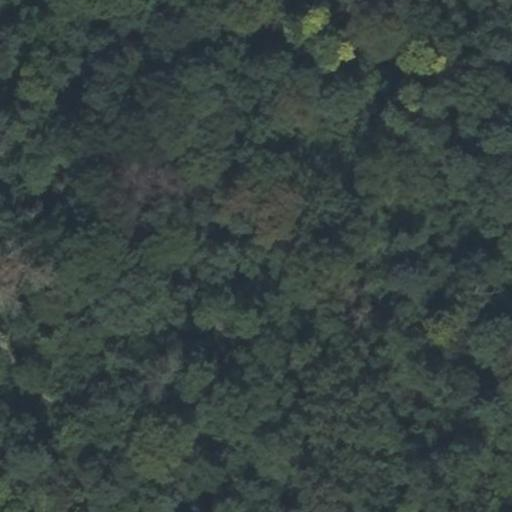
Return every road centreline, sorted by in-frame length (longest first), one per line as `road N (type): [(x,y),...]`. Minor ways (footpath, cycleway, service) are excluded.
road 1 (track): [(499,511),(511,497),(511,20),(503,0)]
road 2 (track): [(77,511),(0,363)]
